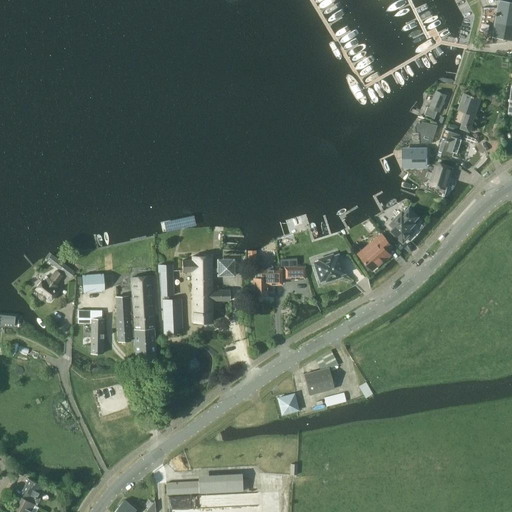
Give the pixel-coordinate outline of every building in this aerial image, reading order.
[(499,0),(499,1),(498,8),(483,8),(484,14),(482,22),(480,32),(483,44),(490,44),(493,43),(507,42),(507,39),(511,39),(511,1),(501,0),(499,0)] [(439,112),(446,95),(437,91),(430,107),(429,107),(426,114),(434,118),(437,111),(439,112)] [(469,132),(481,99),(464,93),(459,109),(466,112),(461,129),(469,132)] [(420,144),(432,143),(438,125),(419,121),(415,126),(416,132),(419,134),(420,144)] [(449,122),(447,130),(448,131),(457,134),(460,126),(449,122)] [(443,138),(439,152),(451,156),(454,148),(453,147),(457,134),(448,131),(445,139),(443,138)] [(470,143),(475,145),(478,142),(476,139),(472,138),(466,136),(465,135),(463,141),(464,141),(470,143)] [(411,154),(406,154),(406,165),(411,165),(411,168),(418,168),(418,165),(423,165),(428,165),(427,148),(411,148),(411,154)] [(430,183),(445,188),(451,167),(439,163),(437,168),(435,168),(430,183)] [(410,228),(414,223),(413,222),(418,217),(410,209),(404,214),(402,212),(391,224),(395,227),(391,231),(392,232),(392,231),(403,242),(413,232),(414,232),(410,228)] [(182,226),(180,213),(151,219),(153,232),(182,226)] [(372,270),(377,266),(391,254),(387,251),(392,246),(382,234),(372,243),(376,246),(362,258),(372,270)] [(52,254),(51,255),(46,260),(70,278),(75,272),(52,254)] [(192,256),(192,260),(182,260),(182,271),(192,271),(193,321),(212,321),(212,300),(230,300),(230,290),(212,290),(212,256),(192,256)] [(320,280),(342,273),(343,273),(338,258),(333,260),(330,256),(321,259),(321,264),(316,266),(320,280)] [(235,257),(218,257),(217,274),(235,275),(235,257)] [(282,285),(282,270),(281,270),(273,270),(273,268),(272,266),(270,265),(268,265),(266,266),(265,268),(265,270),(261,270),(255,270),(255,278),(254,278),(254,296),(267,295),(267,285),(282,285)] [(305,279),(305,269),(305,267),(297,267),(289,268),(284,268),(285,280),(305,279)] [(46,299),(50,301),(58,291),(55,289),(58,286),(56,284),(63,277),(55,271),(49,279),(48,278),(45,282),(43,280),(35,290),(39,293),(38,295),(39,298),(42,299),(44,300),(46,299)] [(160,296),(164,296),(164,300),(163,300),(164,333),(182,333),(181,299),(168,299),(168,295),(173,295),(172,271),(159,271),(160,296)] [(78,278),(79,294),(101,292),(100,276),(78,278)] [(115,297),(116,315),(129,314),(129,319),(154,318),(151,277),(131,278),(133,299),(128,300),(128,296),(115,297)] [(76,282),(69,281),(68,299),(75,300),(76,282)] [(0,327),(12,328),(13,315),(0,313),(0,327)] [(135,336),(136,358),(156,358),(155,336),(155,328),(154,318),(129,319),(129,314),(116,315),(118,336),(118,341),(131,341),(130,336),(135,336)] [(102,353),(103,353),(103,336),(104,319),(91,319),(91,336),(91,353),(101,353),(102,353)] [(336,361),(331,351),(315,360),(321,369),(336,361)] [(329,368),(304,374),(309,395),(334,389),(329,368)] [(367,381),(360,385),(366,396),(373,393),(367,381)] [(295,391),(277,396),(282,413),(300,409),(295,391)] [(242,473),(198,476),(198,482),(199,493),(242,490),(249,490),(248,480),(242,480),(242,479),(242,473)] [(24,492),(22,497),(34,504),(35,502),(38,503),(40,499),(37,498),(43,486),(28,479),(22,491),(24,492)] [(198,481),(166,482),(166,495),(198,493),(198,481)] [(258,511),(257,492),(171,495),(171,509),(189,508),(188,511),(258,511)] [(17,511),(16,511),(36,511),(38,508),(35,506),(35,504),(34,504),(22,497),(21,497),(14,509),(17,511)] [(133,511),(136,509),(125,500),(115,511),(133,511)] [(145,511),(154,511),(155,510),(155,501),(145,511)]
